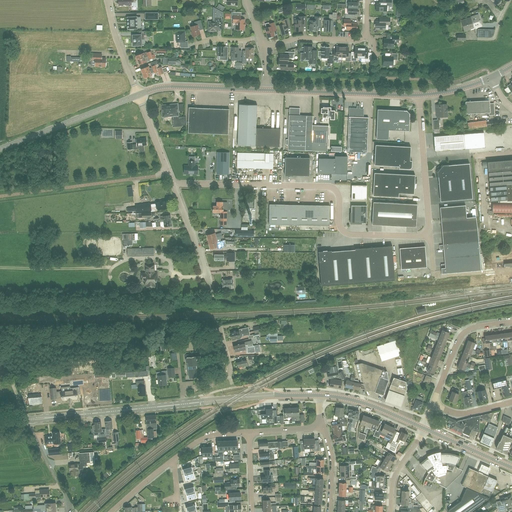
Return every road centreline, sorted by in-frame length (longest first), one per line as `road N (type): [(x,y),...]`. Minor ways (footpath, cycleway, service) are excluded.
road 1 (unclassified): [(172,183),(328,187),(349,234),(429,236),(418,95)]
road 2 (tertiary): [(0,422),(206,401)]
road 3 (unclassified): [(0,196),(168,173)]
road 4 (secondary): [(266,90),(418,95)]
road 5 (secondary): [(0,149),(138,94)]
road 6 (secondary): [(138,94),(164,86),(266,90)]
road 7 (residential): [(432,404),(460,334),(511,322)]
road 8 (unclassified): [(213,301),(172,183)]
